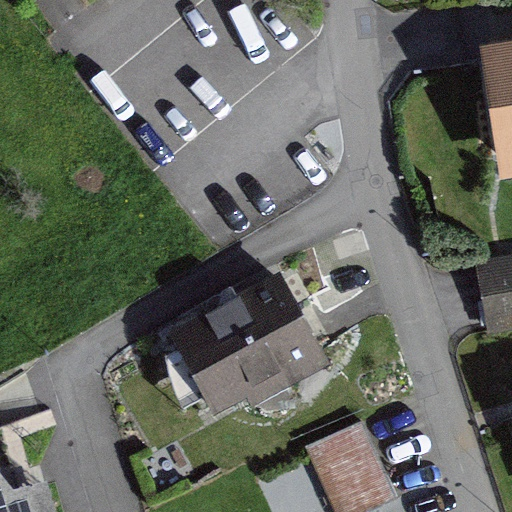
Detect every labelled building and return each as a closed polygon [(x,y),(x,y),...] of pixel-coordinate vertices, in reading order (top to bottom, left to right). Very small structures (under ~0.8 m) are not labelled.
[(504,164),(511,163),(511,43),(503,45),(493,47),(495,59),(488,60),(504,164)] [(511,326),(511,260),(480,266),(483,284),(488,314),(491,330),(511,326)] [(210,327),(207,321),(171,340),(210,411),(277,374),(282,383),(321,363),(277,282),(236,305),(239,311),(210,327)] [(359,424),(303,449),(331,511),(370,511),(394,502),(359,424)] [(0,511),(55,511),(47,483),(22,490),(4,426),(0,427),(0,511)]
